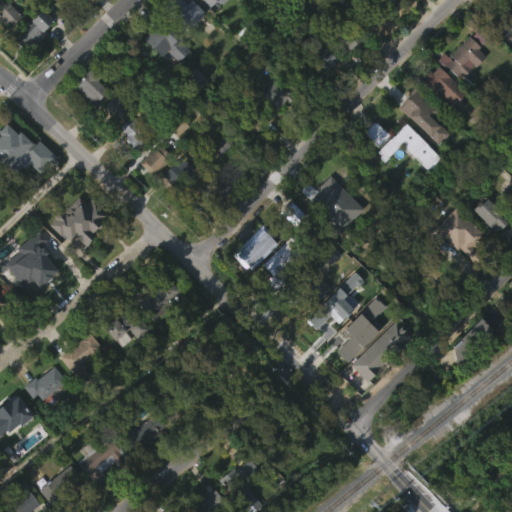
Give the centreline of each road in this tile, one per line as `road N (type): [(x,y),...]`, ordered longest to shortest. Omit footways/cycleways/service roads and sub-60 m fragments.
road 1 (tertiary): [(431,511),(24,100)]
road 2 (residential): [(187,263),(458,0)]
road 3 (residential): [(347,424),(511,269)]
road 4 (residential): [(123,511),(301,376)]
road 5 (residential): [(0,363),(162,238)]
road 6 (residential): [(24,100),(132,0)]
